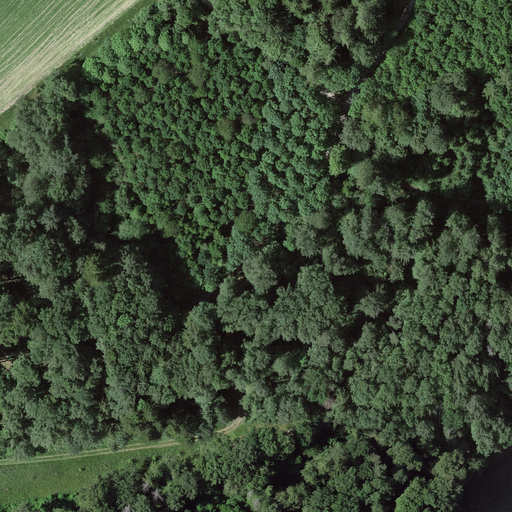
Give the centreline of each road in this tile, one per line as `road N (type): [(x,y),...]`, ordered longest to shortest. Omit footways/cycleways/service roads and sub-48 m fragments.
road 1 (track): [(0,374),(81,362),(171,321),(239,262),(324,160)]
road 2 (track): [(361,81),(304,72),(204,0)]
